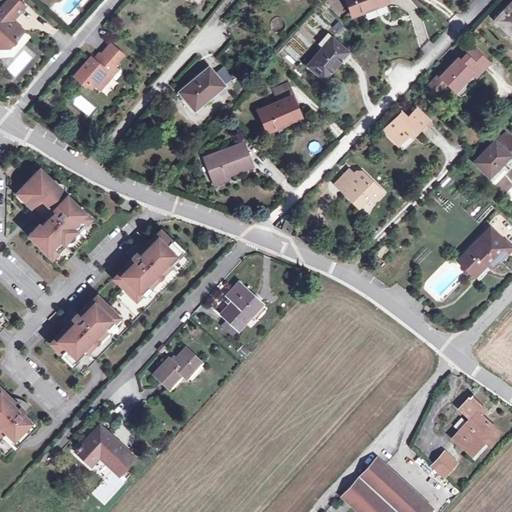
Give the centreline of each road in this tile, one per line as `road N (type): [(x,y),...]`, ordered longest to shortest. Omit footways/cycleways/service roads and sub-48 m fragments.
road 1 (residential): [(49,455),(260,232)]
road 2 (residential): [(260,232),(369,286),(451,348)]
road 3 (residential): [(90,171),(220,18)]
road 4 (residential): [(451,348),(343,475)]
road 5 (residential): [(5,119),(113,0)]
road 6 (residential): [(47,307),(159,201)]
road 7 (residential): [(62,409),(10,352),(47,307)]
